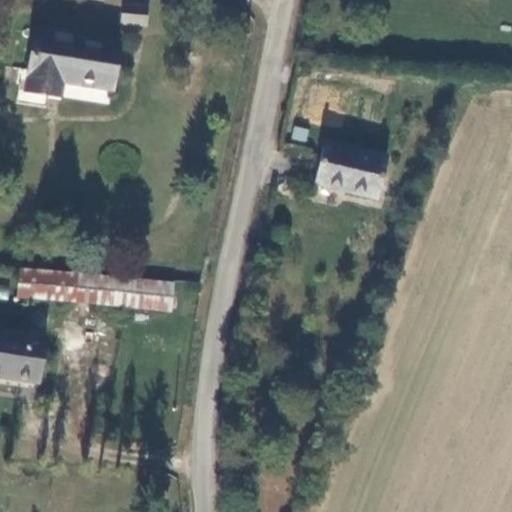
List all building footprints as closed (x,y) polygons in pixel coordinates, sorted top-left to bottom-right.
[(122,6),(121,26),(144,28),(146,9),(122,6)] [(114,47),(31,35),(23,95),(43,98),(45,86),(55,88),(107,95),(114,47)] [(53,99),(55,88),(45,86),(43,98),(53,99)] [(374,201),(384,159),(323,144),(313,186),(374,201)] [(172,283),(20,269),(17,298),(169,312),(172,283)] [(0,298),(7,299),(8,289),(0,287),(0,298)] [(42,344),(0,337),(0,381),(36,387),(42,344)]
